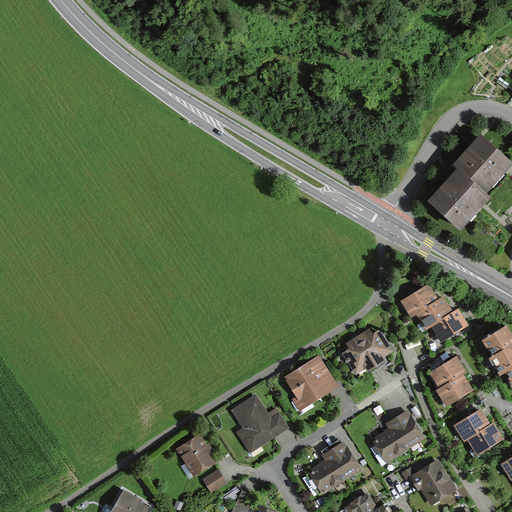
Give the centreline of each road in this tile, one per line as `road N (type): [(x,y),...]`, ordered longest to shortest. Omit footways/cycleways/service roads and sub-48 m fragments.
road 1 (track): [(384,279),(361,318),(50,511)]
road 2 (primary): [(385,226),(134,69),(61,0)]
road 3 (residential): [(511,120),(491,109),(454,118),(385,226)]
road 4 (residential): [(303,511),(279,474),(286,455),(390,388)]
road 5 (primary): [(511,297),(385,226)]
